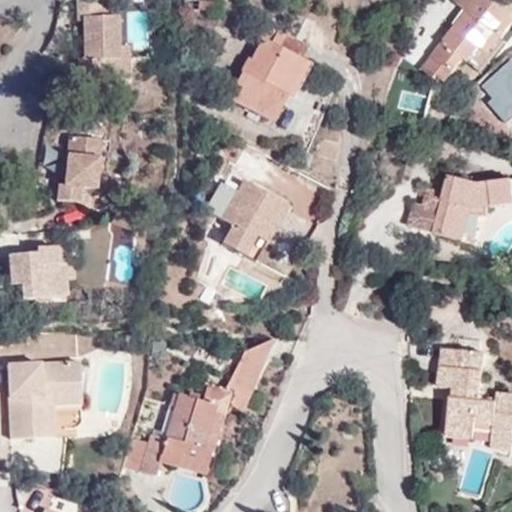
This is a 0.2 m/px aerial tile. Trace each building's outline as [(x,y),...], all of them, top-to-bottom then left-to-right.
[(183,0),(183,9),(198,10),(199,0),(183,0)] [(210,11),(213,1),(203,0),(199,0),(198,10),(210,11)] [(468,40),(487,55),(500,39),(511,23),(511,20),(486,0),(457,0),(455,3),(467,13),(423,70),(435,80),(437,78),(445,84),(462,60),(469,52),(463,46),(468,40)] [(115,17),(81,18),(81,43),(81,62),(74,62),(74,87),(116,86),(115,53),(115,17)] [(299,62),(308,46),(277,29),(269,45),(262,42),(250,62),(247,61),(227,100),(271,124),(302,64),(299,62)] [(481,75),(506,44),(500,39),(487,55),(468,40),(463,46),(469,52),(462,60),(481,75)] [(124,53),(115,53),(116,86),(124,85),(124,53)] [(417,71),(405,66),(402,73),(414,78),(417,71)] [(420,117),(431,89),(413,81),(409,89),(397,85),(396,84),(388,104),(420,117)] [(91,189),(93,179),(101,143),(70,136),(57,196),(81,202),(84,188),(91,189)] [(104,168),(109,145),(101,143),(93,179),(104,168)] [(228,174),(213,199),(227,209),(242,182),(228,174)] [(478,185),(449,177),(444,196),(435,231),(434,235),(461,242),(470,210),(511,204),(511,200),(510,180),(478,185)] [(231,227),(221,244),(243,256),(261,225),(272,232),(287,207),(242,182),(227,209),(220,221),(231,227)] [(414,205),(409,225),(435,231),(444,196),(428,192),(424,207),(414,205)] [(243,256),(254,262),(272,232),(261,225),(243,256)] [(77,303),(77,291),(77,272),(74,272),(74,254),(52,253),(51,259),(18,259),(17,288),(26,288),(42,288),(42,302),(77,303)] [(85,291),(86,272),(77,272),(77,291),(85,291)] [(162,292),(169,278),(162,275),(155,289),(162,292)] [(26,288),(26,302),(42,302),(42,288),(26,288)] [(211,308),(218,295),(207,289),(207,291),(202,289),(196,297),(199,299),(198,301),(211,308)] [(228,389),(237,393),(232,406),(245,412),(273,339),(239,353),(228,389)] [(472,439),(473,430),(492,433),(511,435),(511,397),(497,395),(495,405),(477,402),(483,355),(444,349),(439,387),(451,389),(457,389),(456,398),(451,398),(450,398),(445,435),(472,439)] [(13,384),(13,397),(4,398),(6,442),(39,440),(37,397),(76,395),(74,364),(3,367),(4,384),(13,384)] [(4,398),(13,397),(13,384),(4,384),(4,398)] [(204,394),(201,403),(222,410),(225,400),(204,394)] [(48,407),(76,405),(76,395),(37,397),(39,440),(49,439),(48,407)] [(203,476),(222,410),(201,403),(177,396),(164,440),(149,436),(147,445),(139,472),(154,477),(159,463),(203,476)] [(490,449),(510,452),(511,437),(511,435),(492,433),(490,449)] [(128,440),(119,466),(139,472),(147,445),(128,440)]
